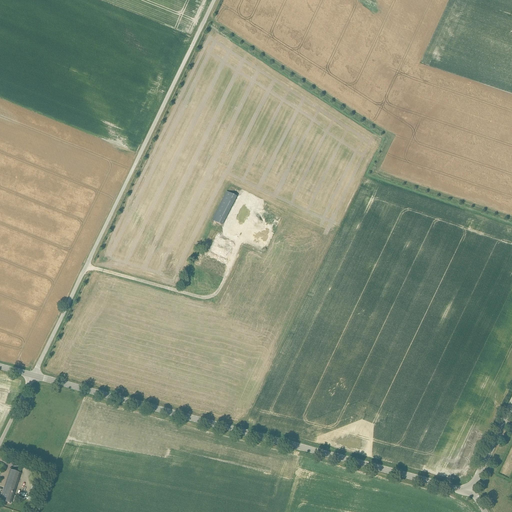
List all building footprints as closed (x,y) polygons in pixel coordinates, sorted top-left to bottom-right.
[(223,225),(236,195),(225,191),(212,221),(223,225)] [(241,235),(255,205),(243,200),(229,229),(241,235)] [(258,212),(255,217),(266,225),(270,221),(258,212)] [(248,238),(264,246),(268,237),(252,229),(248,238)] [(230,252),(236,241),(218,232),(212,243),(230,252)] [(10,470),(0,500),(11,503),(20,473),(10,470)]
